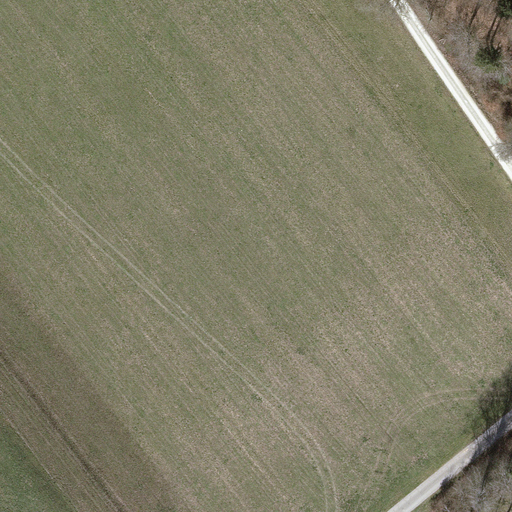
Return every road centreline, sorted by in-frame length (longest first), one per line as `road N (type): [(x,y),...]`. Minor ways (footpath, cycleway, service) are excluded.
road 1 (track): [(511,161),(398,0)]
road 2 (unclassified): [(511,418),(408,511)]
